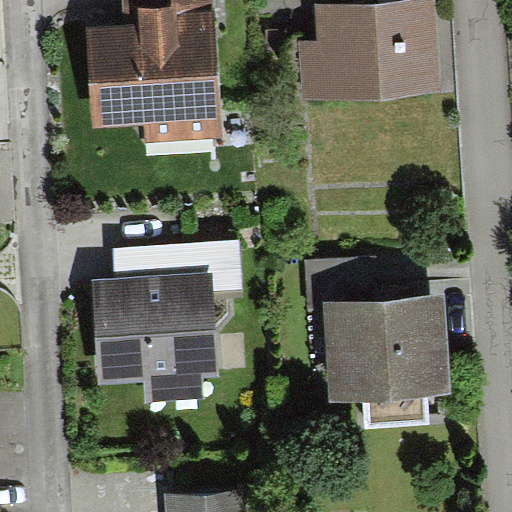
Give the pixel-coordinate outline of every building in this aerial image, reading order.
[(214,150),(209,0),(121,0),(123,40),(79,41),(82,133),(133,131),(133,153),(214,150)] [(300,46),(302,100),(440,95),(437,0),(313,5),(315,46),(300,46)] [(213,286),(243,284),(240,231),(113,239),(115,268),(212,262),(213,286)] [(367,251),(305,254),(307,292),(323,292),(369,289),(367,251)] [(152,397),(204,394),(203,370),(218,369),(213,286),(212,262),(115,268),(92,269),(99,372),(150,369),(152,397)] [(449,380),(444,285),(369,289),(323,292),(328,386),(449,380)] [(246,511),(244,490),(161,496),(162,511),(246,511)]
